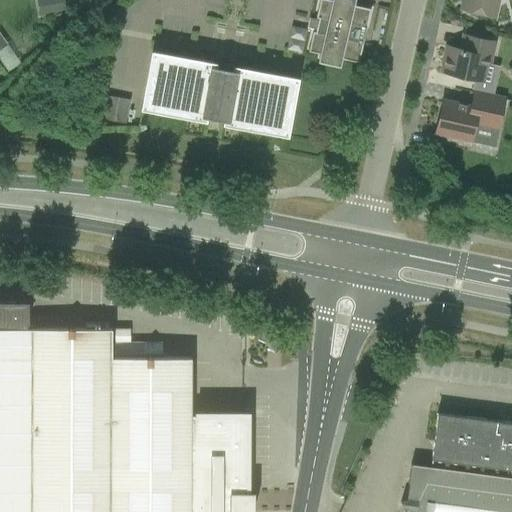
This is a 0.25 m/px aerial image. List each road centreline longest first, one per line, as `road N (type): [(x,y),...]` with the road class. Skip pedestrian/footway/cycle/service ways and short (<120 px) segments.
road 1 (secondary): [(360,240),(139,197),(0,183)]
road 2 (secondary): [(0,212),(334,272)]
road 3 (residential): [(360,240),(413,0)]
road 4 (secondary): [(511,271),(360,240)]
road 5 (secondary): [(369,280),(511,309)]
road 6 (unclassified): [(302,511),(330,380)]
